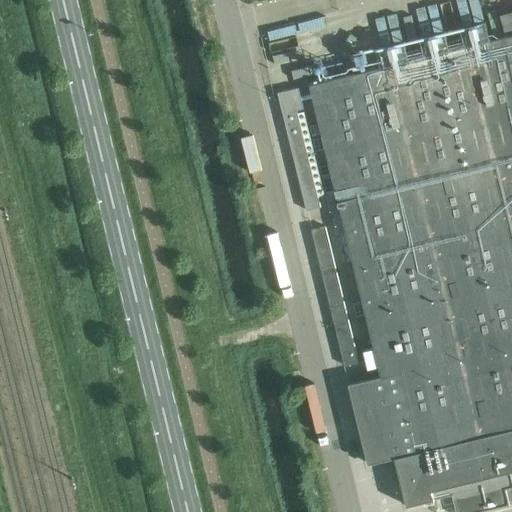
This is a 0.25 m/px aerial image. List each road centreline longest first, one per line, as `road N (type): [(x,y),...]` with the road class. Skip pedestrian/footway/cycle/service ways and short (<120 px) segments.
road 1 (secondary): [(188,511),(63,0)]
road 2 (unclassified): [(348,511),(223,0)]
